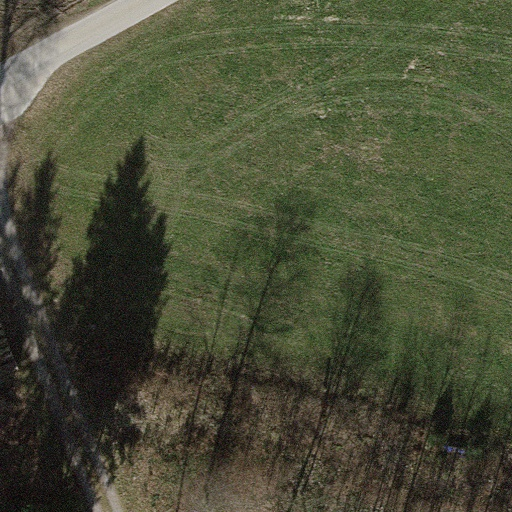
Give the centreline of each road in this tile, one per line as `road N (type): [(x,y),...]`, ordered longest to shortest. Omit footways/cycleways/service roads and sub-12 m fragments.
road 1 (track): [(0,253),(105,511)]
road 2 (track): [(146,0),(0,76)]
